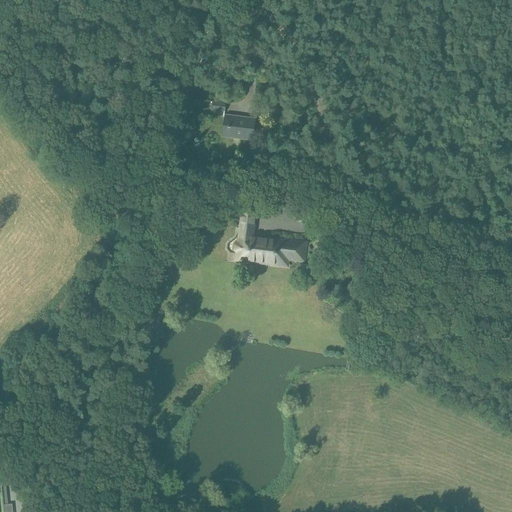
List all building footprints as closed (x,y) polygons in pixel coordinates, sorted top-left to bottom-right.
[(226,112),(226,108),(226,105),(213,103),(212,110),(226,112)] [(257,119),(226,115),(224,136),(223,136),(254,140),(256,119),(257,119)] [(254,221),(240,219),(236,261),(287,266),(287,261),(303,262),(305,244),(252,238),(254,221)] [(13,485),(24,509),(31,505),(20,481),(13,485)] [(13,511),(13,501),(3,501),(3,511),(13,511)]
